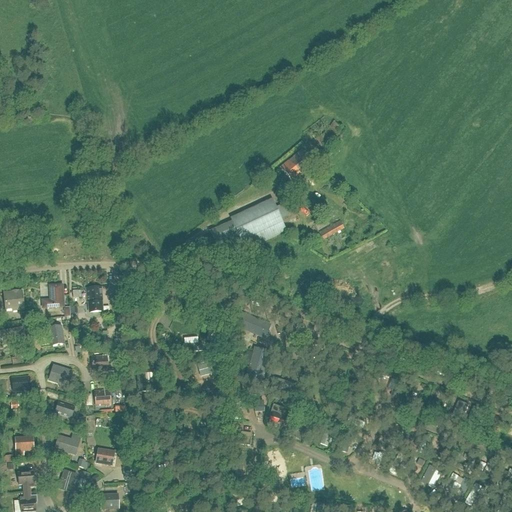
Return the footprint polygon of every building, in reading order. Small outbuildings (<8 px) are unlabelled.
[(333,139),(334,138),(337,141),(345,131),(341,128),(334,121),(326,131),(323,128),(315,135),(312,132),(310,134),(321,148),(333,139)] [(302,150),(280,168),(293,183),(314,166),(302,150)] [(244,251),(286,232),(273,204),(228,225),(210,235),(221,254),(241,243),(244,251)] [(289,206),(280,208),(282,220),(291,219),(289,206)] [(323,241),(344,229),(340,222),(318,234),(323,241)] [(63,307),(62,286),(49,287),(50,301),(44,302),(45,309),(63,307)] [(102,302),(100,288),(86,289),(88,304),(89,304),(90,313),(101,312),(100,303),(102,302)] [(12,312),(23,311),(22,292),(19,292),(18,292),(15,292),(15,293),(4,294),(5,310),(12,310),(12,312)] [(229,325),(265,339),(270,326),(235,312),(229,325)] [(64,345),(61,327),(47,330),(50,347),(64,345)] [(18,345),(25,344),(22,328),(0,332),(0,339),(0,340),(17,337),(18,345)] [(270,353),(255,348),(244,383),(259,388),(270,353)] [(106,357),(92,358),(93,372),(107,371),(106,357)] [(57,381),(68,385),(72,373),(60,369),(59,371),(52,369),(48,381),(57,384),(57,381)] [(146,383),(145,374),(137,374),(139,391),(158,390),(158,389),(159,389),(158,383),(158,382),(146,383)] [(30,392),(28,378),(11,379),(13,393),(30,392)] [(109,391),(94,392),(95,407),(110,406),(109,391)] [(55,413),(71,418),(74,408),(58,403),(55,413)] [(200,420),(201,440),(225,438),(224,419),(200,420)] [(33,452),(32,438),(15,439),(16,456),(21,456),(21,452),(33,452)] [(75,455),(79,440),(72,438),(71,442),(58,438),(55,449),(75,455)] [(96,451),(94,464),(112,466),(114,453),(96,451)] [(76,476),(63,472),(58,489),(71,493),(76,476)] [(23,494),(30,493),(30,489),(36,489),(35,482),(33,480),(32,473),(17,474),(18,486),(23,486),(23,494)] [(469,491),(472,487),(458,478),(455,483),(469,491)] [(326,479),(317,479),(318,496),(327,495),(326,479)] [(30,493),(23,494),(24,502),(20,502),(20,511),(35,511),(35,506),(37,504),(36,497),(31,497),(30,493)] [(118,510),(117,496),(100,496),(101,511),(118,510)]
